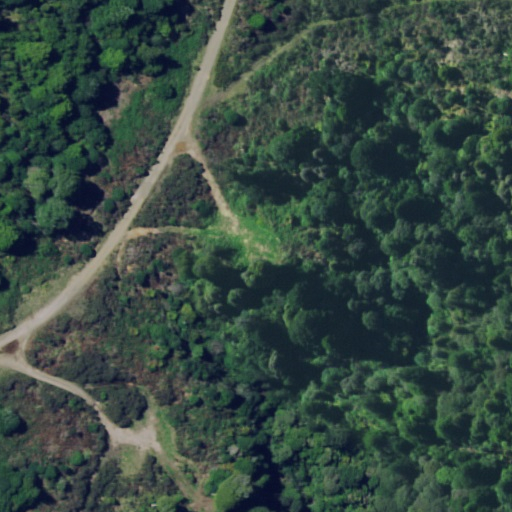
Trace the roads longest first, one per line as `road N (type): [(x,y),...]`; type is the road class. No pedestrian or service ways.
road 1 (unclassified): [(176,0),(116,148),(31,270),(0,291)]
road 2 (track): [(297,0),(116,148)]
